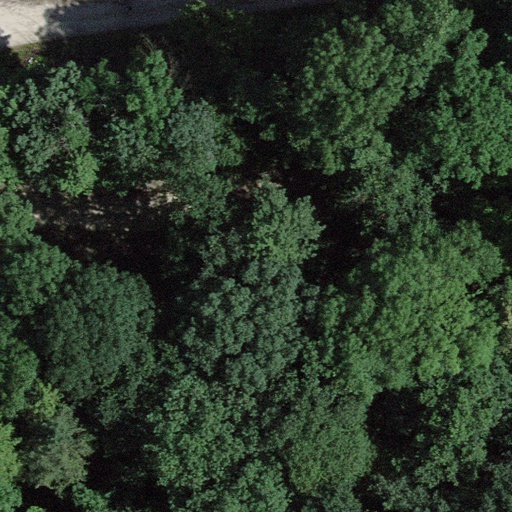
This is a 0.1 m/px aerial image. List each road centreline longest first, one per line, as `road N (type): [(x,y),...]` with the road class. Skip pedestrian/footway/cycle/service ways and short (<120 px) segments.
road 1 (track): [(0,203),(143,212),(511,160)]
road 2 (track): [(257,0),(0,31)]
